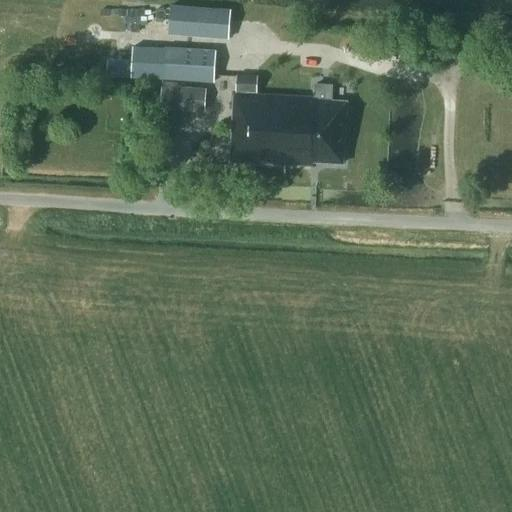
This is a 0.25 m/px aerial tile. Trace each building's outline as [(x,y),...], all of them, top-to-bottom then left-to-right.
[(128,0),(123,1),(127,25),(143,22),(140,10),(133,12),(130,0),(128,0)] [(227,38),(230,9),(171,5),(169,33),(227,38)] [(403,40),(386,38),(385,54),(402,55),(403,40)] [(213,82),(215,51),(166,48),(165,51),(132,49),(131,59),(107,58),(106,75),(164,79),(213,82)] [(257,92),(258,76),(236,75),(236,91),(257,92)] [(346,101),(332,101),(332,84),(314,83),(313,98),(278,96),(276,127),(288,128),(286,164),(312,165),(312,161),(342,163),(346,101)] [(206,89),(178,87),(176,112),(205,114),(206,89)] [(232,161),(286,164),(288,128),(276,127),(278,96),(236,94),(232,161)]
